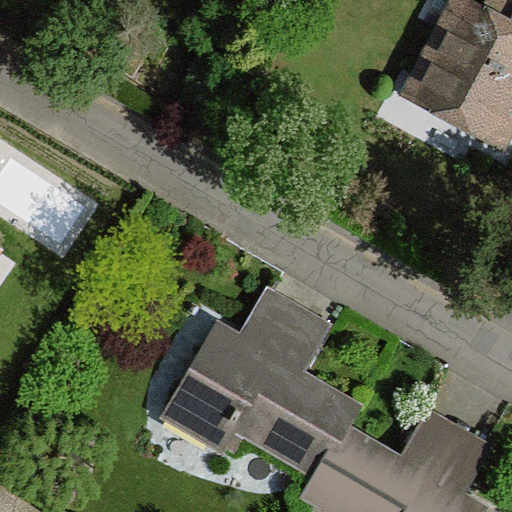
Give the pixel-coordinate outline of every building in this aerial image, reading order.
[(462,0),(413,95),(501,142),(511,121),(511,0),(498,0),(491,14),(462,0)] [(241,340),(305,374),(334,323),(271,287),(241,340)] [(241,340),(232,334),(216,362),(202,356),(170,413),(226,446),(238,425),(321,472),(347,428),(357,405),(305,374),(241,340)] [(428,407),(399,458),(465,497),(493,445),(428,407)] [(399,458),(347,428),(321,472),(309,493),(342,511),(464,511),(471,500),(465,497),(399,458)] [(33,511),(0,490),(0,511),(33,511)]
